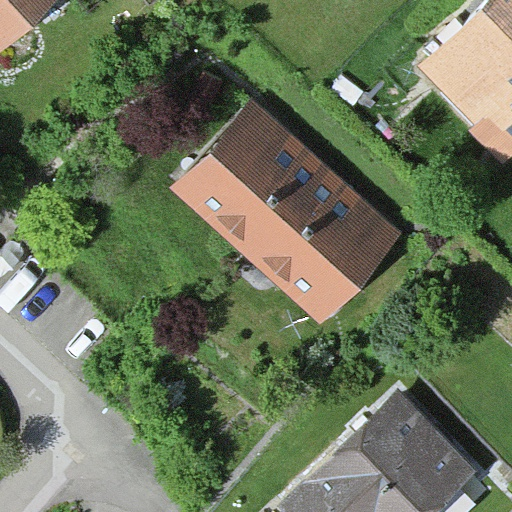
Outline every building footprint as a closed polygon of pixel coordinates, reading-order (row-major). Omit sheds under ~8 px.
[(0,0),(0,43),(44,0),(0,0)] [(511,0),(468,0),(403,61),(498,163),(511,149),(511,0)] [(232,256),(323,162),(249,90),(158,185),(232,256)] [(323,162),(232,256),(307,328),(398,233),(323,162)] [(426,511),(471,468),(390,385),(264,507),(269,511),(426,511)]
